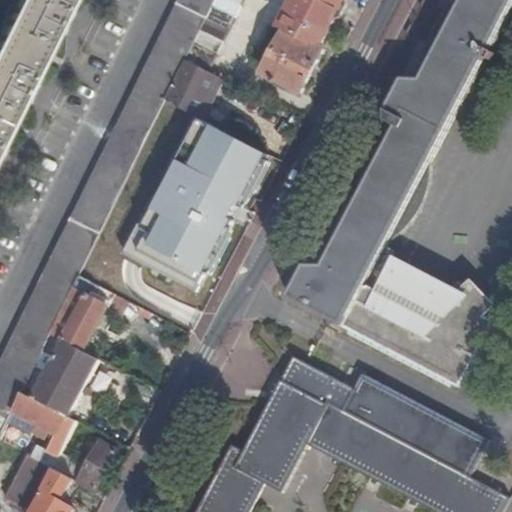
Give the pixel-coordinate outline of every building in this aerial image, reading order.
[(0,439),(14,411),(23,393),(44,351),(52,334),(72,294),(81,276),(121,196),(129,180),(138,162),(144,148),(160,115),(167,102),(189,57),(216,0),(180,0),(0,366),(0,439)] [(0,134),(66,0),(13,0),(0,27),(0,134)] [(211,68),(242,6),(230,0),(216,0),(189,57),(211,68)] [(291,0),(279,25),(288,30),(319,47),(343,0),(291,0)] [(423,362),(446,375),(460,382),(467,370),(470,372),(496,322),(487,318),(498,307),(473,281),(466,288),(460,282),(431,312),(389,289),(385,297),(365,287),(388,244),(395,241),(402,235),(408,229),(416,220),(422,211),(427,201),(429,190),(432,169),(432,160),(486,58),(492,61),(496,53),(490,51),(511,7),(511,0),(464,0),(453,22),(448,22),(436,42),(440,45),(422,80),(404,79),(387,111),(402,118),(324,266),(306,265),(289,297),(421,367),(423,362)] [(303,94),(325,50),(319,47),(288,30),(265,74),(303,94)] [(211,68),(189,57),(167,102),(198,118),(220,73),(211,68)] [(241,83),(226,76),(222,85),(236,92),(241,83)] [(167,102),(160,115),(175,123),(154,163),(163,167),(156,181),(158,181),(153,190),(159,193),(142,230),(155,236),(175,196),(180,198),(217,127),(198,118),(167,102)] [(144,148),(138,162),(149,167),(154,154),(144,148)] [(129,180),(121,196),(135,203),(142,186),(129,180)] [(159,259),(169,264),(176,252),(157,243),(151,255),(159,259)] [(196,279),(169,264),(159,259),(138,299),(176,319),(196,279)] [(64,341),(65,341),(85,352),(107,306),(109,307),(115,295),(81,276),(72,294),(85,300),(64,341)] [(118,290),(115,295),(122,298),(124,294),(118,290)] [(107,306),(85,352),(93,356),(116,311),(109,307),(107,306)] [(52,334),(44,351),(51,355),(59,338),(52,334)] [(65,341),(34,399),(69,417),(100,360),(93,356),(85,352),(65,341)] [(436,511),(505,511),(511,499),(511,498),(474,479),(346,411),(357,390),(295,357),(246,451),(234,445),(198,511),(252,511),(267,483),(284,493),(310,444),(436,511)] [(23,393),(14,411),(58,435),(52,446),(62,451),(78,422),(69,417),(34,399),(23,393)] [(80,481),(98,491),(119,452),(96,439),(93,444),(88,442),(81,454),(92,460),(80,481)] [(6,498),(32,511),(54,468),(29,454),(6,498)] [(80,481),(59,471),(35,511),(73,511),(75,509),(67,504),(80,481)]
